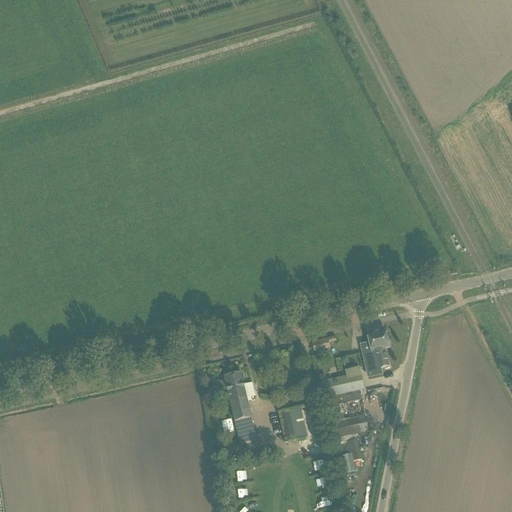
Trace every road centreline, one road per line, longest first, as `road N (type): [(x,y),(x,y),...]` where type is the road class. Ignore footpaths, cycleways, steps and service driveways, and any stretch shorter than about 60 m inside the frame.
road 1 (tertiary): [(0,392),(419,295)]
road 2 (unclassified): [(381,511),(419,295)]
